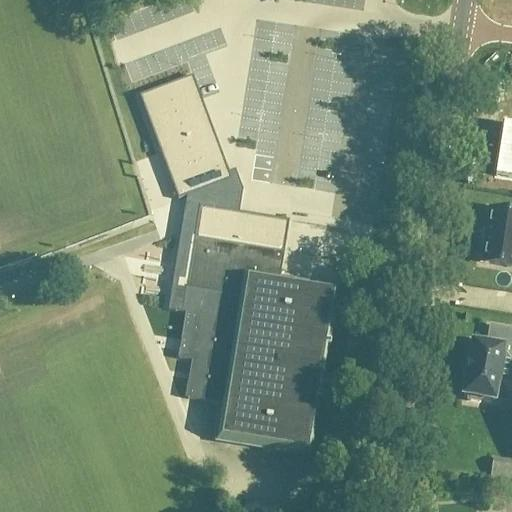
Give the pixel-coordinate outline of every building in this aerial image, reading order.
[(177,203),(185,199),(230,183),(229,181),(227,175),(212,134),(191,79),(167,88),(138,99),(177,203)] [(511,126),(501,125),(493,180),(511,182),(511,126)] [(511,215),(488,212),(480,265),(511,269),(511,215)] [(239,248),(194,240),(185,291),(171,289),(168,312),(185,315),(226,322),(239,248)] [(327,366),(333,367),(343,369),(352,311),(336,308),(339,290),(280,280),(284,255),(239,248),(226,322),(185,315),(177,361),(191,363),(185,400),(222,406),(215,443),(312,459),(327,366)] [(511,333),(485,329),(482,347),(468,345),(460,398),(464,399),(464,404),(476,405),(477,401),(492,403),(498,360),(511,361),(511,333)]
